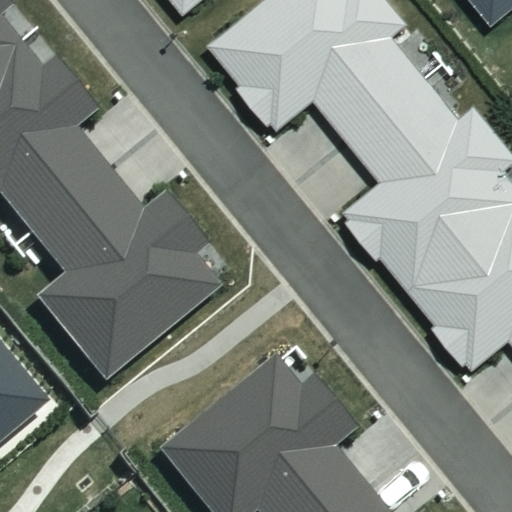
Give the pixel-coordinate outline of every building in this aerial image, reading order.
[(0,0),(0,72),(25,52),(2,22),(15,12),(4,0),(0,0)] [(171,0),(186,18),(208,0),(171,0)] [(349,143),(428,80),(396,40),(410,29),(387,0),(273,0),(214,47),(244,86),(238,91),(270,131),(275,128),(281,135),(319,105),(349,143)] [(511,0),(472,0),(495,28),(511,14),(511,0)] [(0,201),(33,241),(112,177),(77,135),(99,117),(55,63),(43,73),(25,52),(0,72),(0,201)] [(411,295),(511,215),(511,181),(508,176),(511,172),(511,156),(478,113),(463,124),(428,80),(349,143),(384,187),(349,215),(354,220),(348,225),(379,265),(384,261),(411,295)] [(37,305),(105,389),(222,295),(196,262),(208,252),(165,199),(144,217),(112,177),(33,241),(65,283),(37,305)] [(511,215),(411,295),(439,331),(436,334),(465,370),(469,367),(475,374),(511,344),(511,215)] [(0,451),(47,413),(0,356),(0,451)] [(345,511),(367,494),(335,455),(357,438),(313,384),(301,394),(276,362),(158,458),(202,511),(345,511)] [(381,511),(367,494),(345,511),(381,511)]
